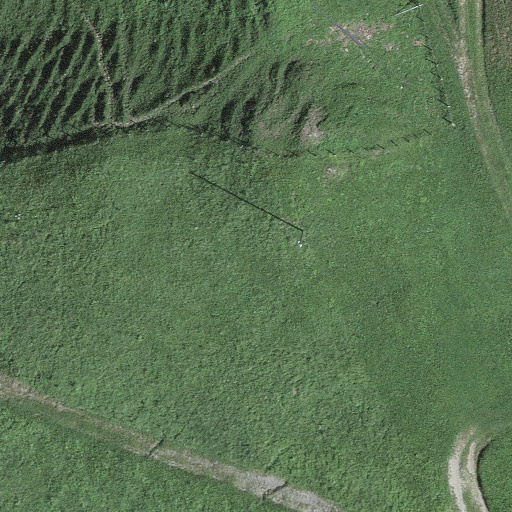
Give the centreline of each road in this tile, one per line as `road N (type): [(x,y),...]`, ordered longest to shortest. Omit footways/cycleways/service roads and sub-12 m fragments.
road 1 (track): [(330,511),(0,389)]
road 2 (track): [(511,189),(442,11)]
road 3 (track): [(511,417),(478,429),(468,448),(472,511)]
